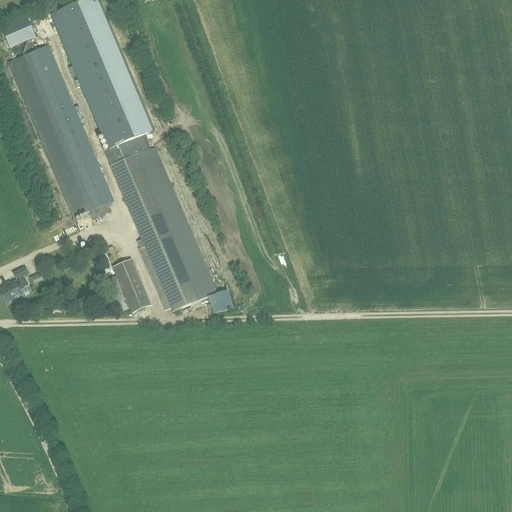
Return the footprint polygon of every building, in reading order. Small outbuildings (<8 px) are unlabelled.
[(82,1),(52,11),(86,106),(89,105),(93,116),(101,113),(75,41),(77,40),(90,76),(94,74),(89,61),(94,60),(121,135),(129,132),(82,1)] [(21,25),(34,36),(44,25),(31,14),(21,25)] [(73,219),(114,202),(49,47),(8,64),(73,219)] [(137,156),(115,166),(111,167),(142,241),(137,243),(140,251),(139,251),(165,312),(171,310),(172,314),(199,302),(137,156)] [(32,258),(26,259),(30,273),(36,271),(32,258)] [(131,314),(150,306),(131,260),(112,268),(131,314)] [(28,277),(24,269),(13,275),(17,282),(0,291),(0,293),(6,305),(21,297),(19,292),(29,287),(24,279),(28,277)]
